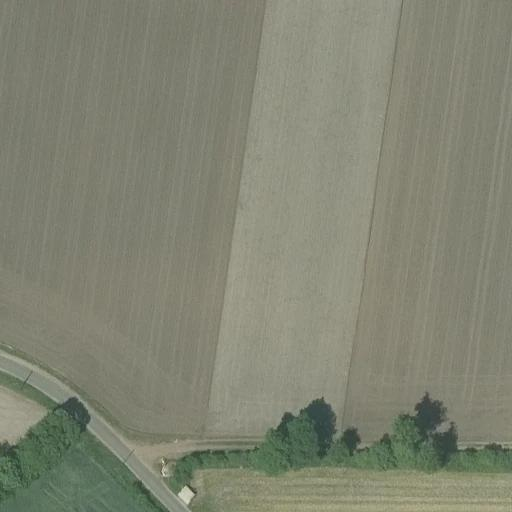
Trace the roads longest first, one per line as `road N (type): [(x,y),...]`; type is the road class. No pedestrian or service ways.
road 1 (track): [(511,439),(263,438),(167,450),(145,462)]
road 2 (unclassified): [(0,352),(97,414),(192,511)]
